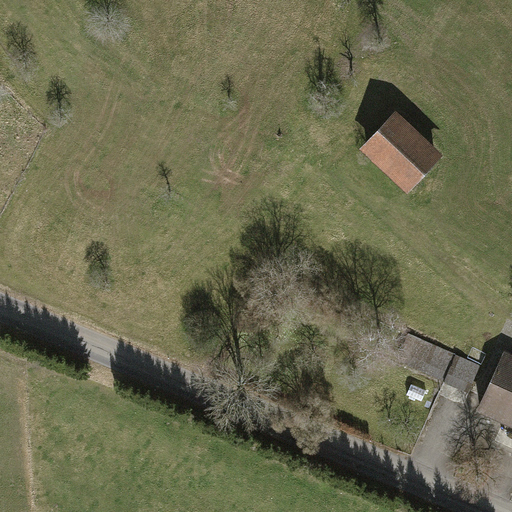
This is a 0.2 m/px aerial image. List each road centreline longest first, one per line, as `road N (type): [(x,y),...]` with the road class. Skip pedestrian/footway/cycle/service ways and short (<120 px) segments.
road 1 (tertiary): [(0,307),(489,511)]
road 2 (track): [(511,315),(352,175)]
